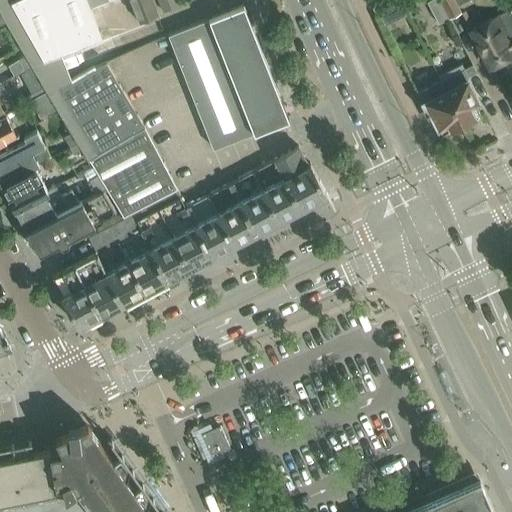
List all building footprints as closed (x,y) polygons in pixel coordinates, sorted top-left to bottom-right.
[(158,14),(152,0),(0,0),(0,8),(6,20),(25,53),(32,65),(46,89),(48,92),(58,86),(71,80),(63,57),(101,37),(90,7),(105,0),(130,0),(139,21),(158,14)] [(178,5),(175,0),(158,0),(163,11),(178,5)] [(400,5),(397,0),(366,0),(375,17),(378,15),(399,6),(400,5)] [(440,0),(427,0),(439,22),(449,17),(440,0)] [(440,0),(449,17),(461,10),(458,4),(465,0),(440,0)] [(288,118),(243,4),(168,33),(213,147),(288,118)] [(399,6),(378,15),(384,29),(404,18),(399,6)] [(511,50),(511,13),(511,11),(508,10),(507,8),(469,28),(489,68),(511,57),(511,54),(510,52),(511,50)] [(32,65),(25,53),(18,58),(25,69),(28,67),(32,65)] [(94,67),(71,80),(58,86),(98,152),(89,158),(99,172),(96,174),(105,188),(107,187),(124,215),(131,212),(135,218),(157,206),(181,194),(177,187),(144,126),(107,61),(94,67)] [(461,64),(438,75),(441,80),(439,82),(461,125),(480,115),(473,102),(477,100),(467,80),(468,76),(476,72),(473,65),(464,69),(461,64)] [(40,87),(24,97),(26,101),(46,89),(32,65),(28,67),(33,74),(35,73),(37,76),(35,78),(40,87)] [(0,82),(10,77),(6,69),(0,72),(0,82)] [(0,108),(7,105),(13,101),(2,82),(0,82),(0,108)] [(461,125),(439,82),(416,93),(426,113),(430,111),(442,134),(461,125)] [(19,115),(14,106),(13,107),(0,114),(0,141),(28,126),(22,114),(19,115)] [(69,131),(63,119),(47,129),(53,140),(69,131)] [(0,181),(2,184),(35,166),(34,164),(46,157),(40,146),(45,143),(36,127),(31,130),(24,134),(25,137),(0,150),(0,181)] [(79,141),(70,146),(77,158),(86,153),(79,141)] [(308,163),(298,145),(276,157),(302,206),(326,193),(310,162),(308,163)] [(302,206),(276,157),(253,169),(279,218),(302,206)] [(48,190),(48,189),(35,166),(2,184),(15,208),(48,190)] [(279,218),(253,169),(230,181),(256,230),(279,218)] [(105,188),(96,174),(89,178),(97,192),(98,193),(103,190),(105,188)] [(256,230),(230,181),(208,193),(234,242),(256,230)] [(79,202),(79,201),(72,189),(61,194),(56,184),(48,189),(48,190),(15,208),(27,231),(79,202)] [(114,208),(103,190),(98,193),(97,192),(79,201),(79,202),(27,231),(38,250),(114,208)] [(234,242),(208,193),(186,205),(212,254),(234,242)] [(212,254),(186,205),(181,194),(157,206),(189,266),(212,254)] [(189,266),(157,206),(135,218),(166,278),(189,266)] [(166,278),(135,218),(131,212),(109,224),(144,290),(166,278)] [(144,290),(109,224),(89,235),(98,252),(97,252),(123,301),(144,290)] [(123,301),(97,252),(74,265),(100,313),(123,301)] [(100,313),(74,265),(52,276),(78,325),(100,313)] [(10,346),(0,328),(0,352),(7,350),(10,346)] [(164,511),(111,437),(110,438),(100,439),(87,421),(54,435),(59,445),(33,450),(31,440),(0,445),(0,511),(164,511)] [(220,424),(212,428),(202,433),(211,454),(230,446),(220,424)] [(494,511),(479,478),(470,482),(452,490),(462,511),(494,511)] [(462,511),(452,490),(425,501),(427,505),(429,511),(462,511)] [(429,511),(427,505),(425,501),(400,511),(429,511)]
